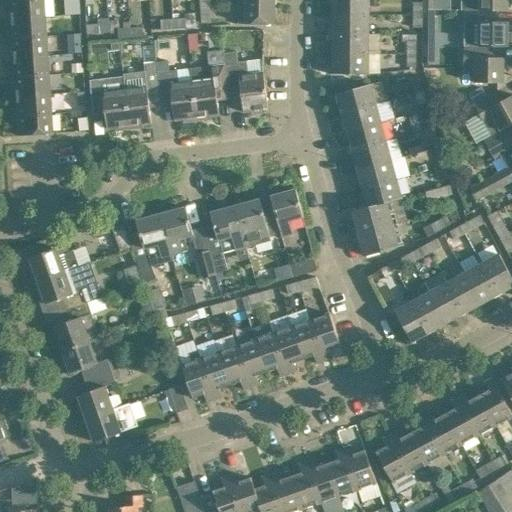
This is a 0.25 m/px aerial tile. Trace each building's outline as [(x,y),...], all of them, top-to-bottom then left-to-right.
[(11,8),(11,19),(45,16),(43,0),(6,0),(7,8),(11,8)] [(80,15),(79,0),(66,0),(67,16),(80,15)] [(208,0),(199,0),(200,11),(209,11),(208,0)] [(274,0),(239,0),(239,24),(274,24),(274,0)] [(334,3),(334,14),(368,14),(368,0),(329,0),(330,3),(334,3)] [(422,0),(422,2),(422,10),(434,10),(434,0),(422,0)] [(463,0),(463,9),(508,10),(508,0),(463,0)] [(413,2),(413,14),(422,15),(422,10),(422,2),(413,2)] [(422,10),(422,15),(422,27),(422,45),(434,45),(434,10),(422,10)] [(496,10),(468,10),(468,33),(478,33),(478,46),(508,46),(508,44),(511,44),(511,33),(508,33),(508,21),(496,21),(496,10)] [(209,11),(200,11),(201,23),(210,23),(209,11)] [(172,19),(173,28),(196,26),(195,13),(186,14),(186,18),(172,19)] [(330,26),(330,34),(368,34),(368,14),(334,14),(334,26),(330,26)] [(422,27),(422,15),(413,14),(413,27),(422,27)] [(8,29),(9,38),(46,36),(45,16),(11,19),(12,29),(8,29)] [(119,18),(109,19),(109,25),(110,32),(114,32),(114,27),(119,27),(119,18)] [(161,29),(173,28),(172,19),(160,20),(161,29)] [(109,25),(99,26),(99,24),(86,25),(87,34),(110,32),(109,25)] [(130,28),(130,37),(143,36),(143,27),(130,28)] [(118,38),(130,37),(130,28),(118,29),(118,38)] [(69,52),(82,52),(81,33),(68,34),(69,52)] [(334,42),(334,53),(368,53),(368,34),(330,34),(330,42),(334,42)] [(196,35),(187,35),(188,54),(198,53),(196,35)] [(13,47),(14,57),(48,55),(46,36),(9,38),(9,47),(13,47)] [(106,40),(91,42),(92,52),(107,50),(106,40)] [(407,41),(407,54),(416,54),(416,41),(407,41)] [(154,44),(143,45),(144,63),(155,61),(154,44)] [(496,57),(496,46),(478,46),(464,46),(464,69),(474,69),(474,82),(503,82),(504,57),(496,57)] [(224,64),(228,93),(241,91),(243,112),(252,111),(252,114),(268,112),(264,72),(248,74),(247,61),(238,62),(237,51),(223,53),(224,64)] [(367,74),(368,53),(334,53),(334,65),(330,65),(330,73),(367,74)] [(416,66),(416,54),(407,54),(407,66),(416,66)] [(11,68),(11,77),(49,74),(48,55),(14,57),(15,68),(11,68)] [(123,73),(123,76),(130,129),(144,127),(143,124),(151,123),(149,102),(160,101),(157,72),(158,72),(156,61),(155,61),(144,63),(145,70),(123,73)] [(73,72),(82,72),(82,63),(73,63),(73,72)] [(192,81),(197,121),(211,119),(211,116),(219,115),(216,94),(228,93),(224,64),(191,68),(193,81),(192,81)] [(157,72),(160,101),(172,100),(175,120),(183,119),(183,122),(197,121),(192,81),(179,82),(177,69),(158,72),(157,72)] [(16,86),(17,96),(50,94),(49,74),(11,77),(12,86),(16,86)] [(116,131),(130,129),(123,76),(90,80),(91,92),(93,110),(104,108),(107,129),(115,128),(116,131)] [(411,80),(415,92),(423,90),(420,78),(411,80)] [(337,93),(342,109),(386,97),(382,80),(337,93)] [(481,87),(468,93),(473,102),(485,95),(481,87)] [(427,102),(423,90),(415,92),(418,105),(427,102)] [(473,103),(491,135),(511,123),(511,95),(503,100),(498,90),(473,103)] [(77,91),(78,103),(86,102),(85,91),(77,91)] [(13,107),(14,115),(51,113),(50,94),(17,96),(17,107),(13,107)] [(374,100),(342,109),(346,125),(379,116),(374,100)] [(53,133),(51,113),(14,115),(15,125),(19,125),(19,135),(53,133)] [(346,125),(350,141),(383,132),(379,116),(346,125)] [(422,118),(425,130),(434,128),(430,116),(422,118)] [(79,120),(80,131),(89,131),(89,119),(79,120)] [(511,149),(511,123),(491,135),(484,139),(495,159),(511,149)] [(437,140),(434,128),(425,130),(429,142),(437,140)] [(350,141),(354,156),(387,147),(383,132),(350,141)] [(421,145),(408,148),(410,154),(423,151),(421,145)] [(354,156),(359,172),(392,163),(387,147),(354,156)] [(438,180),(453,176),(449,160),(447,152),(438,154),(442,166),(435,168),(438,180)] [(449,160),(453,176),(465,169),(457,156),(449,160)] [(359,172),(363,188),(396,179),(392,163),(359,172)] [(511,175),(508,167),(470,188),(477,200),(511,180),(511,175)] [(363,188),(367,203),(390,197),(400,194),(396,179),(363,188)] [(428,200),(452,193),(450,185),(425,192),(428,200)] [(274,208),(281,235),(282,237),(293,234),(289,221),(303,217),(296,189),(271,196),(274,208)] [(390,197),(367,203),(368,206),(353,210),(356,223),(394,213),(390,197)] [(235,206),(246,247),(271,240),(270,238),(281,235),(274,208),(263,210),(260,199),(235,206)] [(212,212),(210,213),(218,240),(219,240),(221,247),(210,250),(216,275),(228,271),(223,252),(236,248),(239,261),(249,258),(246,247),(235,206),(223,209),(222,205),(211,208),(212,212)] [(186,207),(161,214),(172,255),(183,252),(183,251),(188,249),(185,238),(193,235),(192,230),(191,227),(186,207)] [(488,216),(499,237),(508,233),(496,211),(488,216)] [(394,213),(356,223),(361,239),(398,229),(394,213)] [(139,232),(127,235),(131,247),(144,282),(145,282),(154,279),(156,278),(152,266),(150,261),(162,258),(172,255),(161,214),(136,220),(139,232)] [(481,214),(460,225),(465,233),(485,222),(481,214)] [(423,228),(428,236),(450,224),(446,216),(423,228)] [(105,221),(94,225),(98,236),(109,232),(105,221)] [(123,224),(112,228),(119,247),(120,251),(131,247),(127,235),(123,224)] [(454,239),(465,233),(460,225),(449,231),(454,239)] [(403,245),(398,229),(361,239),(365,256),(403,245)] [(499,237),(511,258),(511,257),(511,240),(508,233),(499,237)] [(427,244),(431,251),(441,246),(437,238),(427,244)] [(29,257),(37,280),(75,267),(80,265),(74,250),(70,251),(67,244),(57,248),(57,247),(29,257)] [(419,258),(431,251),(427,244),(415,250),(419,258)] [(198,253),(197,254),(204,278),(208,276),(216,275),(210,250),(198,253)] [(481,264),(498,294),(511,285),(511,277),(499,254),(481,264)] [(392,263),(396,271),(407,264),(403,257),(392,263)] [(289,264),(293,277),(317,270),(314,258),(289,264)] [(385,277),(396,271),(392,263),(381,269),(385,277)] [(274,268),(278,281),(293,277),(289,264),(274,268)] [(464,273),(481,303),(498,294),(481,264),(464,273)] [(61,311),(87,301),(75,267),(37,280),(38,282),(35,284),(38,292),(42,293),(45,303),(57,299),(61,311)] [(424,281),(430,292),(446,322),(464,312),(448,282),(442,272),(424,281)] [(448,282),(464,312),(481,303),(464,273),(448,282)] [(297,282),(299,290),(319,285),(316,276),(297,282)] [(288,293),(299,290),(297,282),(286,285),(288,293)] [(183,289),(187,305),(207,299),(203,284),(183,289)] [(260,292),(262,300),(275,297),(272,288),(260,292)] [(250,304),(262,300),(260,292),(248,295),(250,304)] [(413,301),(429,331),(446,322),(430,292),(413,301)] [(222,302),(225,311),(237,307),(235,299),(222,302)] [(53,326),(61,349),(99,336),(88,302),(87,301),(61,311),(65,322),(53,326)] [(411,341),(429,331),(413,301),(395,311),(411,341)] [(213,314),(225,311),(222,302),(210,305),(213,314)] [(164,307),(154,310),(158,320),(168,316),(164,307)] [(185,312),(187,321),(199,318),(197,309),(185,312)] [(168,326),(187,321),(185,312),(165,318),(168,326)] [(310,320),(325,360),(333,358),(330,350),(341,346),(329,313),(310,320)] [(292,326),(304,359),(314,355),(317,363),(325,360),(310,320),(292,326)] [(274,332),(288,373),(296,371),(293,363),(304,359),(292,326),(274,332)] [(255,339),(267,372),(277,368),(280,376),(288,373),(274,332),(255,339)] [(81,368),(85,380),(111,370),(107,359),(97,362),(90,340),(99,336),(61,349),(70,372),(81,368)] [(237,345),(251,386),(259,383),(256,375),(267,372),(255,339),(237,345)] [(219,352),(230,385),(241,381),(244,389),(251,386),(237,345),(219,352)] [(207,402),(215,399),(198,351),(189,354),(192,361),(181,365),(193,398),(204,394),(207,402)] [(219,352),(201,358),(215,399),(222,396),(220,388),(230,385),(219,352)] [(511,366),(511,367),(511,369),(511,372),(501,379),(511,398),(511,366)] [(78,395),(86,418),(113,408),(105,386),(115,382),(111,370),(85,380),(89,391),(78,395)] [(478,395),(495,425),(511,415),(511,413),(492,377),(484,382),(488,389),(478,395)] [(188,408),(180,385),(169,389),(177,412),(188,408)] [(457,397),(478,434),(495,425),(478,395),(469,400),(465,393),(457,397)] [(444,413),(461,444),(478,434),(457,397),(450,400),(454,408),(444,413)] [(113,408),(86,418),(94,442),(122,432),(120,428),(136,423),(130,403),(113,408)] [(423,415),(444,453),(461,444),(444,413),(435,419),(431,411),(423,415)] [(411,432),(427,462),(444,453),(423,415),(416,419),(420,427),(411,432)] [(389,434),(410,472),(427,462),(411,432),(401,437),(396,430),(389,434)] [(393,482),(410,472),(389,434),(382,438),(386,445),(376,451),(393,482)] [(351,445),(343,448),(358,489),(376,482),(365,449),(353,453),(351,445)] [(358,489),(343,448),(335,451),(338,458),(329,461),(341,495),(358,489)] [(493,460),(497,468),(508,462),(504,454),(493,460)] [(314,458),(306,461),(321,502),(341,495),(329,461),(317,466),(314,458)] [(486,474),(497,468),(493,460),(482,467),(486,474)] [(321,502),(306,461),(298,464),(301,472),(291,475),(303,508),(321,502)] [(491,511),(511,511),(511,468),(511,469),(478,493),(491,511)] [(277,471),(271,473),(284,511),(291,511),(303,508),(291,475),(280,479),(277,471)] [(241,511),(263,511),(254,488),(251,477),(239,481),(237,473),(229,475),(241,511)] [(265,484),(254,488),(263,511),(284,511),(271,473),(262,476),(265,484)] [(214,493),(201,498),(205,511),(241,511),(229,475),(221,478),(224,486),(213,490),(214,493)] [(462,485),(466,492),(477,486),(473,479),(462,485)] [(195,480),(180,485),(189,511),(205,511),(201,498),(195,480)] [(455,499),(466,492),(462,485),(451,491),(455,499)] [(425,498),(430,506),(440,500),(436,492),(425,498)] [(108,506),(108,511),(139,511),(139,506),(143,506),(142,494),(125,495),(125,506),(108,506)] [(418,511),(419,511),(430,506),(425,498),(414,505),(418,511)]
